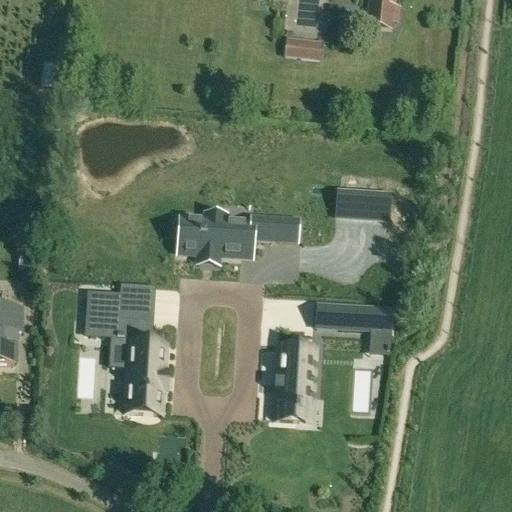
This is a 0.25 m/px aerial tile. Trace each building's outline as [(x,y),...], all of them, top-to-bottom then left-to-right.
[(401,8),(394,7),(395,0),(367,0),(364,29),(392,33),(393,24),(399,25),(401,8)] [(350,46),(353,20),(338,19),(335,44),(350,46)] [(388,204),(371,203),(370,221),(387,222),(388,204)] [(179,223),(177,257),(189,258),(198,259),(198,262),(198,267),(217,269),(217,260),(251,262),(252,243),(295,246),(297,225),(252,222),(251,228),(223,226),(224,220),(205,219),(204,225),(179,223)] [(24,254),(23,267),(42,269),(42,255),(24,254)] [(84,336),(84,337),(116,339),(116,342),(123,343),(123,340),(129,340),(128,349),(128,348),(124,416),(161,418),(165,351),(150,350),(151,326),(118,324),(120,300),(86,298),(86,299),(88,299),(86,336),(84,336)] [(340,309),(339,333),(370,335),(389,336),(390,312),(340,309)] [(0,366),(13,367),(13,335),(18,335),(18,311),(0,311),(0,366)] [(274,419),(273,423),(295,425),(297,406),(307,407),(310,354),(278,352),(276,384),(274,384),(274,386),(276,386),(275,394),(273,394),(273,395),(275,395),(274,419)]
